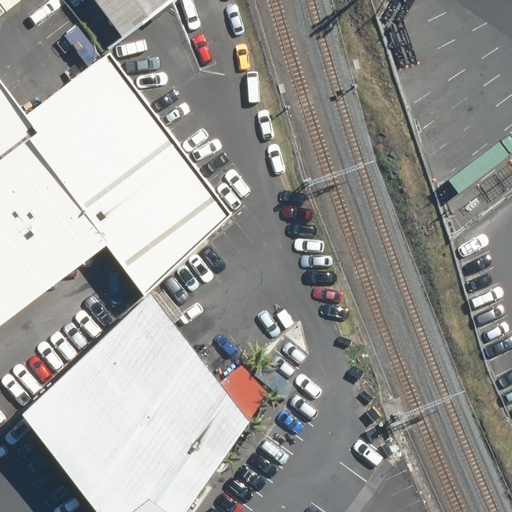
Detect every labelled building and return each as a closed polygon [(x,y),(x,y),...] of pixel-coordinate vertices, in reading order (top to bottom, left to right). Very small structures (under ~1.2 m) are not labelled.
[(90,0),(117,36),(166,0),(90,0)] [(108,53),(231,212),(237,219),(257,205),(171,0),(166,0),(117,36),(103,47),(108,53)] [(16,122),(109,245),(143,296),(231,212),(108,53),(16,122)] [(0,326),(109,245),(16,122),(0,101),(0,326)] [(192,511),(251,432),(147,305),(3,421),(76,511),(192,511)]
